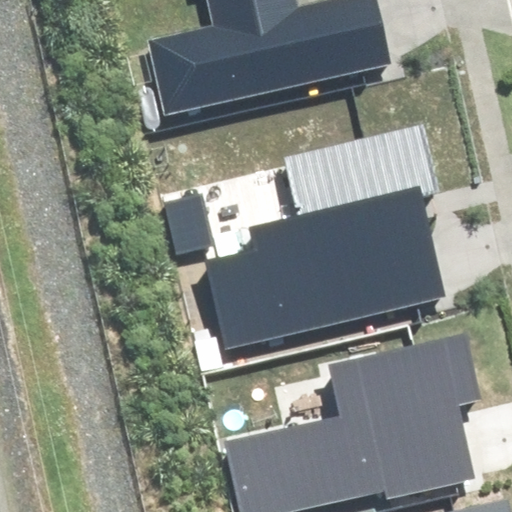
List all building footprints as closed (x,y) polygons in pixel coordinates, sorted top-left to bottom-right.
[(151,45),(167,115),(388,65),(373,0),(320,0),(296,5),(295,0),(209,0),(217,31),(151,45)] [(207,266),(226,347),(455,295),(417,130),(285,160),(298,216),(252,227),(259,254),(207,266)] [(197,195),(162,203),(174,252),(208,245),(197,195)] [(227,446),(242,511),(272,511),(385,486),(387,498),(474,478),(457,404),(478,400),(464,337),(332,367),(344,419),(227,446)] [(508,511),(506,501),(459,511),(508,511)]
